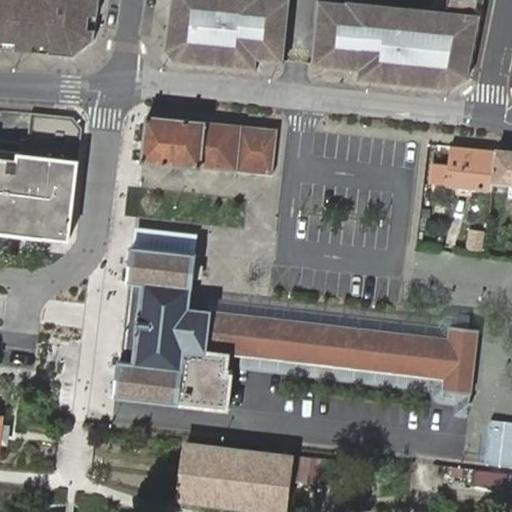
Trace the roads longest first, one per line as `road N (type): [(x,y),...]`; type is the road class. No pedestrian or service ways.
road 1 (residential): [(489,117),(137,81),(116,86)]
road 2 (residential): [(27,278),(64,276),(92,248),(116,86)]
